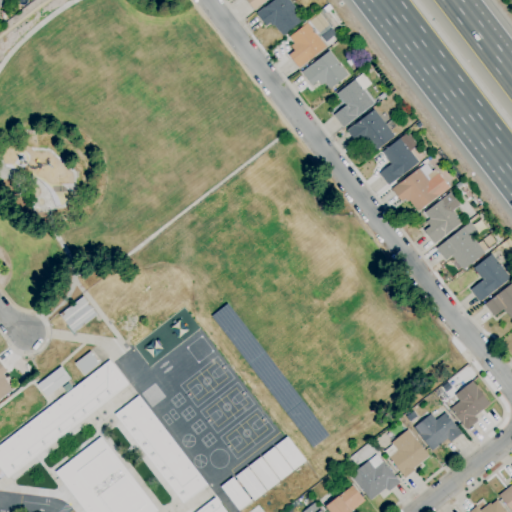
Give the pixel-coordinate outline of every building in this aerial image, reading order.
[(266,0),(254,10),(245,0),(266,0)] [(282,37),(274,25),(272,27),(270,24),(266,27),(256,14),(274,0),(288,0),(304,20),(282,37)] [(312,16),(308,12),(313,7),(317,12),(312,16)] [(299,69),(289,56),(294,51),(290,46),(294,44),(289,37),(319,14),(328,25),(316,35),(326,47),(299,69)] [(329,90),(324,83),(321,86),(318,81),(312,86),(302,73),(329,51),(348,75),(329,90)] [(343,128),(333,116),(346,106),(337,94),(363,74),(371,84),(363,91),(373,104),(343,128)] [(372,154),(362,140),(356,144),(347,131),(374,110),(394,137),(372,154)] [(388,186),(379,174),(391,164),(382,153),(406,134),(416,147),(410,151),(418,163),(388,186)] [(417,212),(409,201),(408,202),(405,199),(401,202),(391,190),(419,168),(419,169),(426,164),(432,172),(425,177),(428,181),(438,174),(449,188),(417,212)] [(434,244),(424,231),(430,227),(426,222),(429,219),(424,213),(450,193),(459,205),(452,211),(461,223),(434,244)] [(462,271),(451,256),(445,261),(436,249),(470,222),(478,232),(472,237),(485,254),(462,271)] [(479,303),(470,290),(482,280),(473,269),(491,255),(510,278),(479,303)] [(511,320),(507,314),(506,315),(503,310),(493,317),(484,305),(511,283),(511,320)] [(95,318),(84,298),(58,312),(70,332),(95,318)] [(309,449),(326,437),(228,303),(212,315),(309,449)] [(130,346),(111,322),(130,308),(148,332),(130,346)] [(8,478),(0,468),(0,446),(67,394),(62,388),(68,383),(73,390),(110,361),(128,385),(8,478)] [(0,399),(0,362),(7,372),(3,375),(5,378),(4,379),(13,390),(0,399)] [(46,398),(37,385),(61,367),(70,379),(46,398)] [(467,430),(450,409),(459,402),(454,396),(472,382),(490,404),(474,417),(478,421),(467,430)] [(183,504),(115,415),(139,397),(207,485),(183,504)] [(249,410),(264,436),(277,428),(262,402),(249,410)] [(410,422),(406,417),(414,411),(418,417),(410,422)] [(432,451),(413,428),(430,415),(436,421),(445,413),(462,433),(450,443),(447,439),(432,451)] [(215,473),(265,439),(251,418),(201,452),(215,473)] [(405,479),(388,457),(389,457),(384,452),(393,445),(391,443),(408,430),(429,457),(414,468),(416,470),(405,479)] [(155,511),(85,511),(55,473),(101,438),(157,511),(155,511)] [(261,454),(276,480),(304,464),(289,438),(261,454)] [(298,453),(233,504),(239,511),(272,511),(317,477),(298,453)] [(370,501),(350,476),(376,455),(382,463),(383,462),(400,483),(389,492),(386,488),(370,501)] [(278,482),(260,457),(248,466),(265,491),(278,482)] [(253,501),(265,491),(246,467),(234,476),(253,501)] [(219,487),(238,511),(250,502),(232,477),(219,487)] [(511,511),(499,495),(511,484),(511,481),(511,480),(511,479),(511,511)] [(328,511),(325,507),(353,486),(365,501),(351,511),(328,511)] [(198,511),(215,499),(225,511),(198,511)] [(468,511),(476,506),(480,511),(490,503),(491,505),(497,500),(506,511),(468,511)] [(303,511),(314,503),(321,511),(303,511)]
